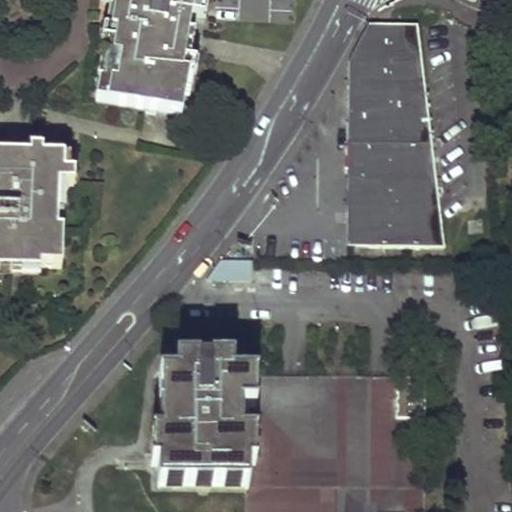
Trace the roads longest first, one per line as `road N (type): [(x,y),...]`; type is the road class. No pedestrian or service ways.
road 1 (tertiary): [(0,467),(207,222),(288,105),(346,0)]
road 2 (unknown): [(0,66),(26,73),(59,61),(84,30),(87,0)]
